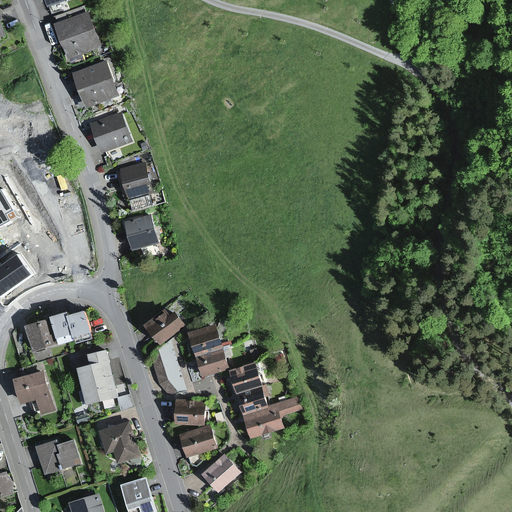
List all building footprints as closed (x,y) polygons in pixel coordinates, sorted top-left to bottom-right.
[(88,15),(60,26),(71,55),(99,44),(88,15)] [(118,96),(107,65),(78,75),(90,106),(118,96)] [(131,138),(122,114),(93,124),(102,148),(131,138)] [(155,194),(148,167),(126,172),(132,200),(155,194)] [(0,228),(18,218),(1,188),(0,188),(0,228)] [(161,246),(155,216),(129,222),(135,251),(161,246)] [(20,254),(0,268),(0,297),(34,274),(20,254)] [(89,310),(72,315),(77,332),(78,336),(95,331),(89,310)] [(171,310),(148,327),(160,342),(183,326),(171,310)] [(71,311),(55,316),(61,337),(77,332),(72,315),(71,311)] [(48,321),(26,328),(33,351),(36,350),(39,358),(50,354),(48,346),(55,344),(48,321)] [(215,326),(189,334),(195,355),(221,347),(215,326)] [(221,347),(195,355),(202,377),(227,368),(221,347)] [(117,375),(111,349),(92,354),(94,364),(82,367),(86,383),(117,375)] [(156,361),(167,395),(187,389),(176,354),(156,361)] [(264,385),(258,364),(231,373),(237,393),(264,385)] [(28,378),(17,381),(24,403),(37,399),(42,416),(60,410),(45,365),(26,371),(28,378)] [(117,375),(86,383),(91,403),(122,396),(117,375)] [(271,406),(264,385),(237,393),(243,414),(271,406)] [(271,406),(243,414),(250,436),(284,426),(281,417),(303,410),(299,398),(271,406)] [(209,424),(210,406),(179,404),(178,422),(209,424)] [(127,423),(99,432),(106,453),(115,450),(119,461),(137,454),(127,423)] [(219,446),(214,428),(181,437),(186,455),(219,446)] [(55,441),(37,447),(46,476),(82,464),(75,441),(57,447),(55,441)] [(220,494),(243,471),(228,456),(205,478),(220,494)] [(5,473),(0,475),(0,497),(17,491),(11,475),(7,477),(5,473)] [(158,511),(147,478),(122,486),(130,511),(158,511)] [(103,511),(98,495),(70,504),(72,511),(103,511)]
